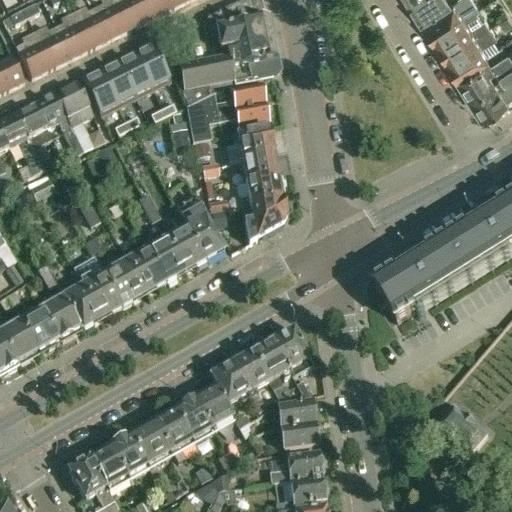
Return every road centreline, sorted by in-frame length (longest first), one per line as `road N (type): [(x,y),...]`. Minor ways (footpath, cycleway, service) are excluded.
road 1 (tertiary): [(12,454),(282,303),(336,258)]
road 2 (tertiary): [(336,258),(282,265),(0,424)]
road 3 (tertiary): [(336,258),(291,0)]
road 4 (unclassified): [(373,511),(336,258)]
road 5 (residential): [(221,0),(0,109)]
road 6 (residential): [(492,168),(384,0)]
road 7 (tertiary): [(336,258),(492,168)]
